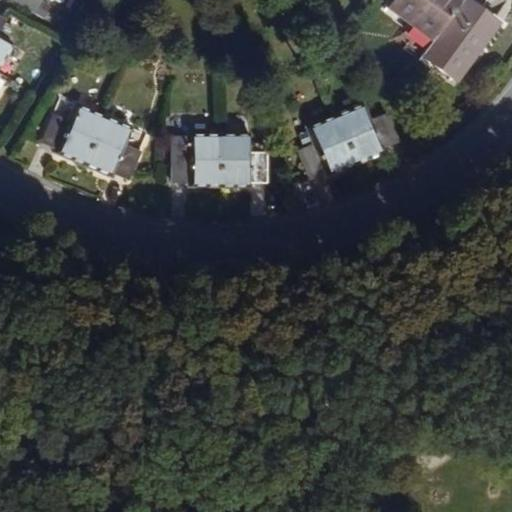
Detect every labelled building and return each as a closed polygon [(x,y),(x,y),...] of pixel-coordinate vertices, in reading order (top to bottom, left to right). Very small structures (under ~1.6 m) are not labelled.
[(45,4),(61,14),(62,13),(40,0),(12,0),(37,16),(45,4)] [(40,0),(62,13),(69,0),(40,0)] [(388,0),(386,6),(398,13),(406,0),(388,0)] [(438,17),(450,0),(406,0),(398,13),(428,31),(438,17)] [(467,2),(468,0),(450,0),(438,17),(428,31),(419,47),(433,55),(467,2)] [(480,32),(494,6),(483,0),(468,0),(467,2),(433,55),(462,71),(483,33),(480,32)] [(0,67),(10,52),(0,45),(0,32),(2,28),(0,26),(0,67)] [(47,152),(76,166),(101,112),(73,99),(64,119),(49,111),(36,140),(50,147),(47,152)] [(119,144),(129,124),(101,112),(76,166),(103,178),(106,173),(119,179),(133,151),(119,144)] [(360,115),(357,113),(331,123),(351,175),(379,164),(377,159),(390,154),(380,126),(366,130),(360,115)] [(322,181),(324,186),(351,175),(331,123),(304,133),(311,152),(296,158),(306,187),(322,181)] [(183,181),(183,186),(214,186),(215,136),(215,128),(185,128),(184,150),(170,149),(169,180),(183,181)] [(243,150),(243,128),(215,128),(215,136),(214,186),(243,186),(243,181),(258,181),(257,151),(243,150)]
